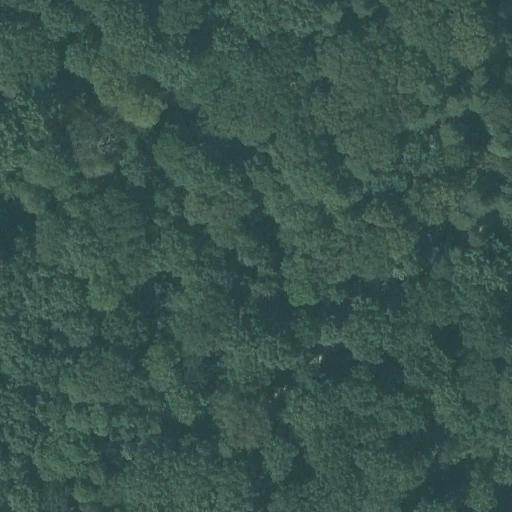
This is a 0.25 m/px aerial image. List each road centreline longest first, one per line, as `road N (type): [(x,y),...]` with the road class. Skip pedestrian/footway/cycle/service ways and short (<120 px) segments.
road 1 (track): [(299,0),(296,62),(316,221),(371,293)]
road 2 (track): [(338,323),(133,511)]
road 3 (track): [(511,172),(371,293)]
